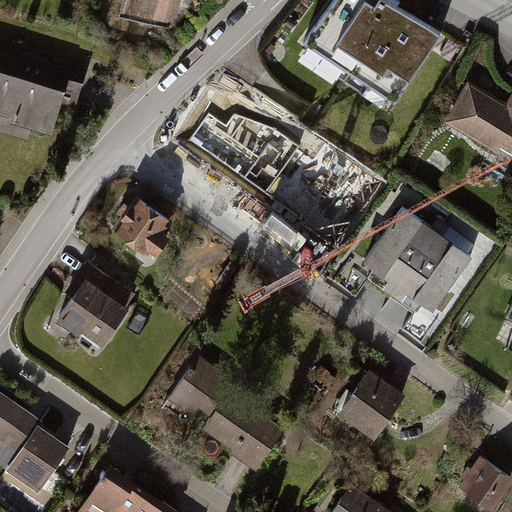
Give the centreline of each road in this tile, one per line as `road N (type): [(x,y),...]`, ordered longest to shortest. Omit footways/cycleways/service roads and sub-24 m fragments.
road 1 (residential): [(115,146),(511,428)]
road 2 (residential): [(0,353),(232,511)]
road 3 (residential): [(115,146),(264,0)]
road 4 (residential): [(0,302),(115,146)]
